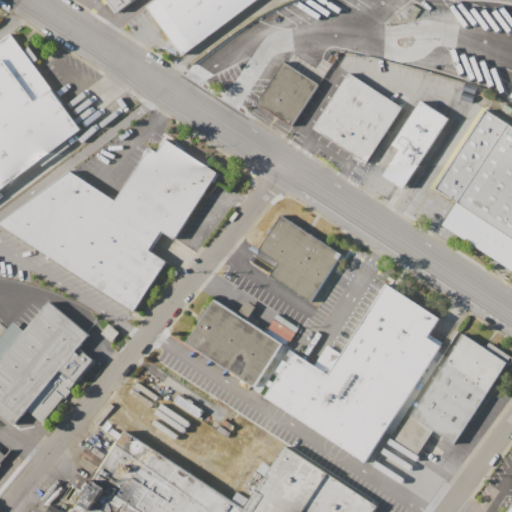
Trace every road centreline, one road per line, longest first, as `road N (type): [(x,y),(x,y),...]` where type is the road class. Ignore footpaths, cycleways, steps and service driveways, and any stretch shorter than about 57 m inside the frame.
road 1 (secondary): [(511,313),(31,0)]
road 2 (residential): [(285,167),(144,337)]
road 3 (residential): [(144,337),(4,505)]
